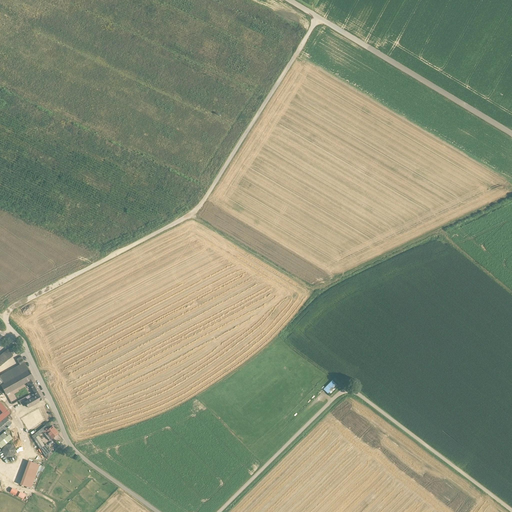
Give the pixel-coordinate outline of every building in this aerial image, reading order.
[(20,350),(15,344),(8,350),(13,355),(20,350)] [(8,350),(8,349),(0,355),(0,366),(13,356),(13,355),(8,350)] [(6,395),(27,383),(34,379),(22,357),(16,359),(19,365),(0,376),(4,383),(1,385),(1,386),(0,387),(0,391),(2,394),(6,395)] [(34,379),(27,383),(28,387),(30,386),(34,393),(29,396),(31,399),(25,402),(28,409),(44,399),(34,380),(34,379)] [(337,385),(332,380),(323,390),(328,395),(337,385)] [(0,434),(12,424),(6,418),(0,422),(0,434)] [(45,426),(36,433),(38,436),(43,432),(49,441),(59,434),(53,426),(49,429),(48,427),(47,428),(45,426)] [(0,447),(1,449),(13,439),(6,431),(0,436),(0,447)] [(53,453),(51,451),(46,445),(44,446),(38,436),(34,439),(46,457),(48,460),(53,453)] [(6,458),(13,457),(16,451),(13,445),(6,445),(2,451),(6,458)] [(40,465),(28,461),(20,485),(32,489),(40,465)]
